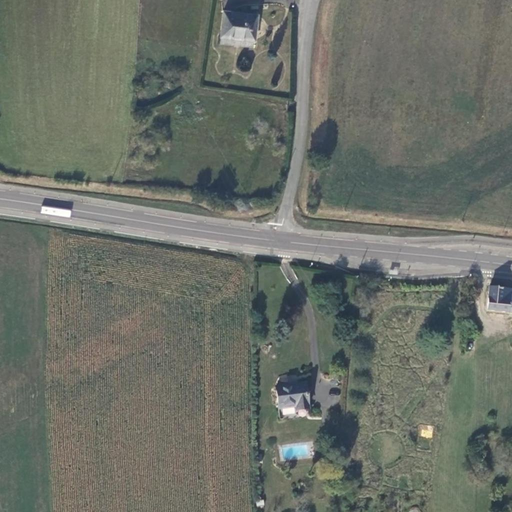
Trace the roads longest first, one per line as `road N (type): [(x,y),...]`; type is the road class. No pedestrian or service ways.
road 1 (secondary): [(0,199),(281,241)]
road 2 (unclassified): [(281,241),(313,0)]
road 3 (secondary): [(281,241),(511,265)]
